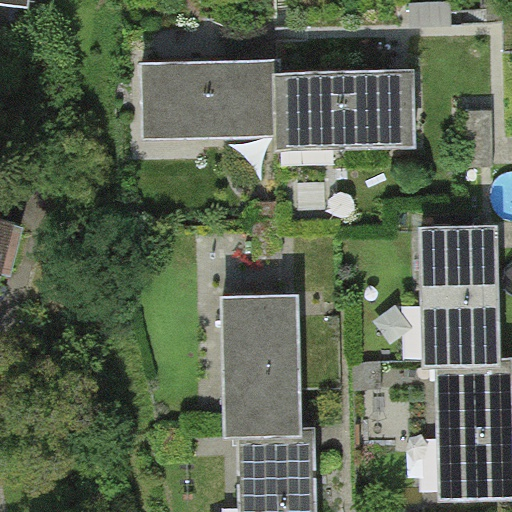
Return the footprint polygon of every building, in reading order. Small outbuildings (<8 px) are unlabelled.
[(36,0),(0,0),(0,7),(35,12),(36,0)] [(288,61),(152,63),(154,143),(290,141),(288,70),(288,61)] [(288,70),(290,141),(290,152),(431,150),(430,68),(288,70)] [(0,319),(3,320),(26,226),(0,219),(0,319)] [(511,244),(511,221),(432,224),(437,370),(452,369),(511,366),(511,244)] [(311,290),(231,293),(237,438),(252,438),(316,436),(311,290)] [(208,427),(227,427),(224,308),(205,309),(208,427)] [(511,366),(452,369),(457,502),(511,499),(511,366)] [(316,436),(252,438),(254,511),(334,511),(331,433),(316,436)]
